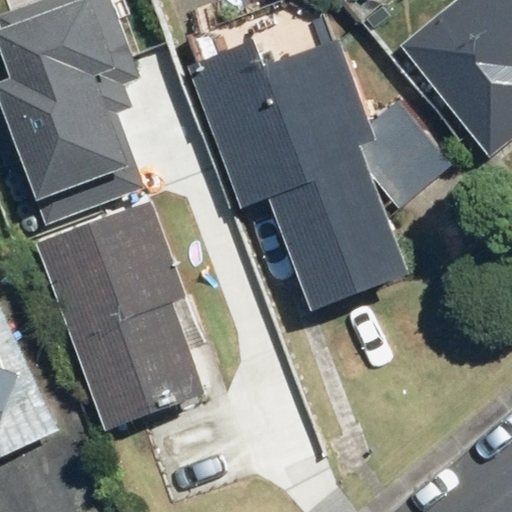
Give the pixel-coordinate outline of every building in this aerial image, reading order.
[(131,129),(152,121),(139,84),(153,79),(125,0),(72,0),(8,22),(29,83),(15,88),(54,200),(145,169),(131,129)] [(511,153),(511,0),(474,0),(414,50),(505,159),(511,153)] [(404,103),(379,123),(354,52),(291,75),(265,3),(193,29),(208,72),(199,75),(246,206),(273,196),(318,322),(423,285),(400,220),(459,171),(404,103)] [(113,442),(213,403),(181,319),(204,310),(161,198),(37,245),(113,442)] [(0,463),(61,436),(31,371),(40,344),(15,335),(0,303),(0,463)]
